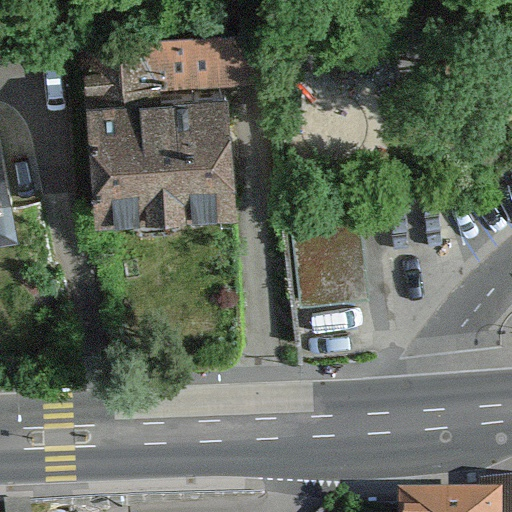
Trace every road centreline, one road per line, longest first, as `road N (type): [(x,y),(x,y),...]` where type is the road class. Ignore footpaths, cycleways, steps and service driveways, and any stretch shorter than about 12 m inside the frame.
road 1 (secondary): [(309,426),(0,440)]
road 2 (residential): [(430,418),(452,341),(511,273)]
road 3 (secondary): [(430,418),(309,426)]
